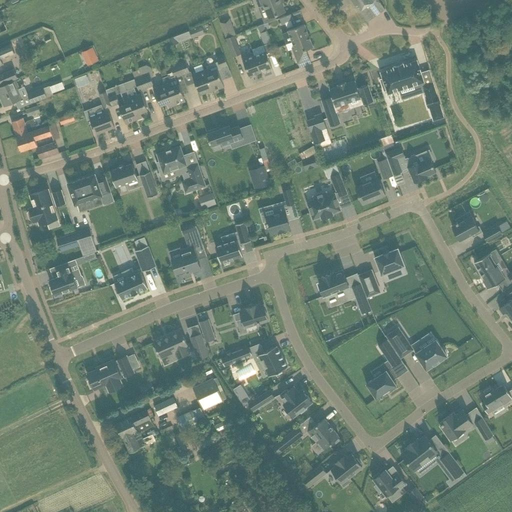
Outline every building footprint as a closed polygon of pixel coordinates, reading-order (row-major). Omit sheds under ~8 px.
[(52,0),(49,1),(51,4),(52,6),(53,7),(55,8),(57,9),(59,9),(60,8),(62,12),(70,9),(70,8),(75,6),(76,6),(73,0),(52,0)] [(174,12),(168,14),(172,24),(176,33),(184,29),(182,25),(185,18),(189,16),(185,7),(182,0),(171,5),(174,12)] [(189,0),(191,5),(185,7),(189,16),(193,26),(202,22),(200,17),(202,11),(207,9),(203,0),(189,0)] [(282,3),(284,3),(282,0),(259,0),(261,6),(263,6),(265,11),(260,13),(264,24),(276,19),(275,15),(285,12),(282,3)] [(355,0),(353,2),(359,11),(360,11),(364,8),(369,5),(373,2),(375,0),(355,0)] [(375,0),(373,2),(380,13),(385,10),(378,0),(375,0)] [(369,5),(372,10),(376,16),(380,13),(373,2),(369,5)] [(376,16),(372,10),(369,5),(364,8),(371,19),(376,16)] [(156,19),(150,22),(154,31),(158,40),(167,37),(165,32),(168,25),(172,24),(168,14),(165,7),(154,12),(156,19)] [(371,19),(364,8),(360,11),(367,22),(371,19)] [(293,20),(291,14),(278,18),(281,24),(285,23),(287,28),(292,26),(290,20),(293,20)] [(139,27),(133,29),(137,38),(141,48),(150,44),(148,39),(150,33),(154,31),(150,22),(148,15),(136,20),(139,27)] [(235,34),(229,18),(220,22),(226,38),(235,34)] [(122,34),(116,36),(119,46),(123,55),(132,51),(130,46),(133,40),(137,38),(133,29),(130,22),(119,27),(122,34)] [(286,44),(292,42),(308,36),(304,24),(288,30),(288,31),(281,34),(286,44)] [(104,41),(98,44),(102,53),(105,62),(114,59),(112,54),(115,47),(119,46),(116,36),(113,29),(101,34),(104,41)] [(195,29),(189,31),(192,38),(198,36),(195,29)] [(260,33),(264,45),(269,43),(265,31),(260,33)] [(241,54),(233,35),(226,38),(233,57),(241,54)] [(299,68),(311,64),(306,50),(313,47),(308,36),(292,42),(294,46),(292,47),(299,68)] [(173,37),(168,39),(171,46),(178,43),(173,37)] [(0,49),(0,65),(3,64),(1,59),(14,53),(11,45),(0,49)] [(93,47),(81,49),(84,64),(96,62),(93,47)] [(266,51),(253,56),(259,72),(272,68),(266,51)] [(259,72),(253,56),(249,57),(248,53),(241,55),(249,76),(259,72)] [(226,79),(223,71),(222,71),(221,69),(228,66),(223,55),(216,57),(217,62),(206,66),(207,69),(203,70),(211,91),(224,87),(221,80),(226,79)] [(185,101),(179,85),(185,83),(182,75),(177,64),(178,63),(176,57),(170,59),(172,66),(170,66),(174,77),(169,78),(168,76),(162,78),(165,84),(173,106),(185,101)] [(423,81),(416,60),(403,65),(403,64),(393,67),(394,68),(381,72),(383,79),(380,80),(384,90),(387,89),(388,93),(423,81)] [(185,61),(178,63),(177,64),(182,75),(190,72),(186,63),(185,61)] [(211,91),(203,70),(201,64),(193,67),(196,73),(192,74),(200,95),(207,93),(211,91)] [(142,77),(141,77),(146,88),(153,85),(151,79),(153,74),(151,67),(146,65),(138,68),(142,77)] [(14,70),(0,75),(0,86),(18,78),(14,70)] [(86,74),(75,78),(78,86),(89,82),(86,74)] [(146,88),(141,77),(134,80),(136,86),(138,91),(146,88)] [(148,110),(141,93),(137,95),(134,87),(136,86),(134,80),(134,79),(123,83),(137,119),(142,117),(140,113),(148,110)] [(18,89),(15,80),(0,86),(0,96),(4,107),(22,99),(17,89),(18,89)] [(357,88),(354,81),(346,84),(345,82),(338,84),(338,86),(330,89),(332,97),(322,100),(330,126),(340,123),(336,113),(342,111),(345,112),(347,111),(348,109),(350,108),(348,102),(360,98),(361,97),(364,104),(373,101),(367,85),(358,88),(357,88)] [(426,99),(429,107),(430,107),(434,121),(444,118),(433,81),(423,84),(427,99),(426,99)] [(53,95),(52,93),(64,88),(62,82),(50,87),(49,86),(27,95),(31,104),(53,95)] [(137,119),(123,83),(117,85),(125,104),(119,107),(125,124),(137,119)] [(173,106),(165,84),(153,89),(159,106),(167,103),(168,107),(173,106)] [(119,103),(116,94),(113,87),(106,90),(106,91),(112,106),(119,103)] [(112,106),(106,91),(99,94),(105,109),(112,106)] [(40,112),(38,105),(25,110),(27,117),(40,112)] [(505,107),(500,110),(504,116),(509,113),(505,107)] [(89,119),(95,134),(114,127),(109,111),(89,119)] [(327,128),(321,112),(314,115),(314,117),(307,120),(311,132),(310,132),(314,144),(325,140),(322,130),(327,128)] [(74,120),(72,113),(59,118),(61,125),(74,120)] [(11,121),(16,136),(27,133),(26,129),(34,126),(32,119),(26,121),(26,122),(24,123),(22,118),(11,121)] [(27,133),(16,136),(21,151),(37,146),(35,140),(51,135),(53,140),(60,138),(55,124),(27,133)] [(216,131),(210,133),(210,135),(209,135),(212,142),(210,143),(211,145),(213,145),(213,147),(220,145),(222,149),(231,146),(230,144),(243,139),(239,128),(230,131),(229,128),(217,133),(216,131)] [(59,153),(55,142),(36,148),(40,159),(59,153)] [(205,186),(197,164),(190,166),(186,155),(183,156),(180,146),(157,154),(160,162),(157,163),(161,174),(175,169),(176,172),(182,170),(185,180),(184,181),(188,191),(205,186)] [(436,172),(431,160),(430,159),(421,163),(418,155),(416,155),(414,155),(410,156),(409,158),(406,160),(401,147),(385,154),(387,158),(393,175),(402,171),(408,168),(414,183),(427,177),(427,176),(436,172)] [(264,148),(260,149),(263,161),(268,159),(264,148)] [(393,175),(387,158),(377,161),(384,179),(393,175)] [(157,194),(149,172),(137,176),(132,163),(124,166),(124,164),(117,166),(118,168),(110,171),(116,187),(137,180),(138,183),(142,181),(147,198),(157,194)] [(265,169),(257,172),(262,187),(270,185),(265,169)] [(340,210),(336,198),(348,193),(339,173),(330,176),(337,192),(326,196),(325,194),(315,197),(316,199),(307,202),(313,219),(321,217),(322,219),(333,215),(332,213),(340,210)] [(114,201),(105,177),(96,180),(95,175),(94,174),(93,175),(85,178),(85,177),(77,180),(69,183),(68,184),(75,203),(75,204),(76,204),(101,195),(104,204),(114,201)] [(385,195),(378,178),(355,187),(362,204),(385,195)] [(290,188),(282,190),(285,201),(287,206),(295,203),(290,188)] [(57,219),(48,189),(30,195),(34,207),(29,209),(29,211),(28,213),(29,219),(32,220),(33,222),(38,220),(40,225),(57,219)] [(65,203),(61,190),(52,193),(56,206),(65,203)] [(215,203),(212,194),(200,197),(204,207),(215,203)] [(275,214),(266,217),(267,221),(266,222),(267,224),(268,224),(271,234),(279,232),(284,231),(283,230),(290,228),(286,216),(297,213),(295,203),(287,206),(285,201),(272,205),(273,208),(275,214)] [(482,232),(479,226),(477,227),(469,212),(456,219),(457,222),(456,223),(456,224),(452,226),(460,241),(471,235),(472,237),(482,232)] [(201,269),(197,259),(199,258),(195,246),(202,244),(195,221),(181,225),(183,234),(184,234),(189,251),(180,253),(181,255),(171,259),(176,273),(176,274),(178,273),(179,274),(185,272),(184,271),(191,268),(193,272),(201,269)] [(242,256),(239,244),(251,241),(245,222),(235,224),(239,239),(237,240),(237,239),(236,239),(236,240),(216,247),(216,246),(215,247),(220,263),(221,263),(242,256)] [(487,241),(501,233),(497,226),(483,234),(487,241)] [(90,228),(75,233),(79,245),(83,256),(94,252),(97,251),(90,228)] [(79,245),(75,233),(57,239),(61,251),(79,245)] [(139,249),(135,251),(143,271),(156,266),(144,237),(136,240),(139,249)] [(398,248),(375,257),(381,274),(404,265),(398,248)] [(505,278),(495,263),(499,261),(493,251),(490,253),(474,262),(474,263),(484,279),(483,280),(487,288),(487,289),(505,279),(505,278)] [(81,276),(76,263),(73,265),(72,261),(75,260),(50,269),(54,279),(49,280),(50,282),(52,287),(50,287),(52,294),(54,293),(55,296),(77,287),(74,279),(81,276)] [(132,295),(132,296),(138,293),(137,293),(148,288),(140,272),(134,274),(132,268),(124,271),(127,278),(114,283),(116,287),(115,288),(118,296),(120,296),(122,300),(132,295)] [(318,283),(316,284),(321,297),(323,296),(325,295),(327,300),(337,296),(336,294),(344,290),(348,300),(355,297),(358,305),(368,301),(361,283),(351,286),(349,287),(342,270),(334,273),(334,272),(318,278),(320,283),(318,283)] [(372,270),(359,275),(367,297),(380,292),(372,270)] [(404,273),(386,279),(390,291),(407,286),(404,273)] [(511,284),(504,291),(511,299),(499,309),(503,314),(506,312),(506,313),(508,316),(509,316),(511,320),(511,284)] [(232,311),(244,307),(242,300),(229,305),(232,311)] [(268,320),(263,305),(259,306),(259,304),(243,309),(244,310),(240,312),(233,314),(235,321),(242,319),(245,327),(258,323),(258,324),(260,323),(268,320)] [(208,319),(200,322),(206,341),(215,338),(208,319)] [(398,328),(386,336),(401,358),(413,349),(398,328)] [(175,352),(178,358),(190,352),(188,346),(189,346),(182,330),(154,342),(161,358),(175,352)] [(191,337),(196,351),(207,347),(202,333),(191,337)] [(387,339),(378,346),(392,367),(401,360),(387,339)] [(416,353),(415,353),(415,354),(425,369),(426,369),(427,369),(426,369),(433,364),(434,364),(439,361),(439,360),(446,356),(447,356),(446,355),(445,354),(447,353),(443,346),(441,347),(436,340),(436,339),(435,340),(416,353)] [(287,367),(277,345),(258,355),(260,359),(256,361),(260,370),(265,368),(269,376),(275,373),(276,375),(282,372),(281,370),(287,367)] [(224,366),(252,355),(249,347),(221,358),(224,366)] [(133,373),(126,356),(114,361),(114,360),(103,365),(104,366),(87,374),(90,380),(87,381),(91,388),(93,387),(94,390),(106,384),(109,391),(122,386),(118,379),(121,377),(120,375),(123,374),(124,377),(133,373)] [(389,368),(366,384),(376,398),(383,394),(389,390),(389,389),(396,385),(393,380),(396,378),(389,368)] [(192,388),(203,411),(224,401),(213,378),(192,388)] [(151,383),(145,386),(148,392),(154,389),(151,383)] [(240,384),(233,389),(238,397),(246,392),(240,384)] [(482,405),(487,413),(511,398),(503,384),(494,390),(493,388),(481,395),(485,402),(482,405)] [(285,402),(283,404),(293,417),(300,412),(301,413),(307,409),(306,407),(312,402),(302,389),(298,392),(293,386),(288,391),(286,389),(279,394),(285,402)] [(253,411),(274,397),(269,389),(248,403),(253,411)] [(162,416),(162,415),(178,408),(173,398),(154,406),(159,418),(162,416)] [(131,417),(115,424),(122,438),(122,437),(129,453),(140,448),(145,445),(155,440),(152,434),(143,438),(142,437),(136,440),(132,432),(136,431),(138,433),(154,425),(150,417),(153,416),(150,408),(146,410),(131,417)] [(177,417),(183,430),(199,423),(193,410),(177,417)] [(465,415),(463,410),(455,416),(453,417),(451,414),(441,421),(442,423),(441,424),(442,425),(440,426),(450,440),(472,425),(465,415)] [(475,423),(485,439),(493,434),(483,417),(474,422),(475,423)] [(339,437),(324,418),(316,424),(315,422),(306,429),(317,443),(318,442),(324,449),(331,443),(333,445),(339,440),(337,438),(339,437)] [(297,426),(272,445),(278,453),(303,434),(297,426)] [(167,432),(166,429),(160,431),(162,434),(161,435),(163,438),(168,448),(177,444),(173,434),(174,434),(172,430),(167,432)] [(438,453),(424,435),(418,440),(417,438),(405,448),(406,449),(400,454),(414,471),(438,453)] [(212,441),(210,437),(199,442),(201,446),(212,441)] [(464,471),(449,452),(440,460),(454,479),(464,471)] [(335,466),(331,469),(338,479),(337,479),(343,487),(352,480),(349,477),(362,467),(360,465),(361,464),(356,458),(355,459),(351,453),(347,457),(345,455),(334,464),(335,466)] [(308,487),(326,473),(320,465),(302,479),(308,487)] [(377,485),(375,487),(380,493),(382,491),(386,496),(397,487),(399,489),(406,484),(397,473),(392,478),(386,470),(380,474),(378,473),(373,477),(374,479),(373,479),(377,485)] [(415,488),(408,492),(416,502),(422,497),(415,488)]
